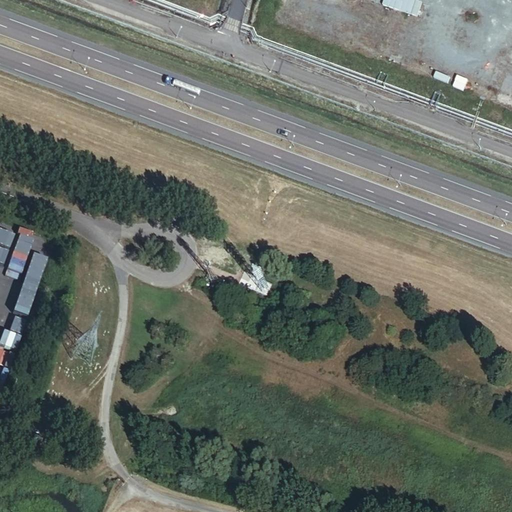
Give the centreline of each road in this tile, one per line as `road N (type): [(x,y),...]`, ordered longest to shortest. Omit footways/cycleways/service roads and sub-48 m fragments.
road 1 (secondary): [(0,59),(511,250)]
road 2 (secondary): [(511,213),(0,26)]
road 3 (unclassified): [(117,254),(120,330),(102,427),(108,451),(142,491),(208,511)]
road 4 (unclassified): [(117,254),(166,283),(181,270),(175,239),(95,229)]
